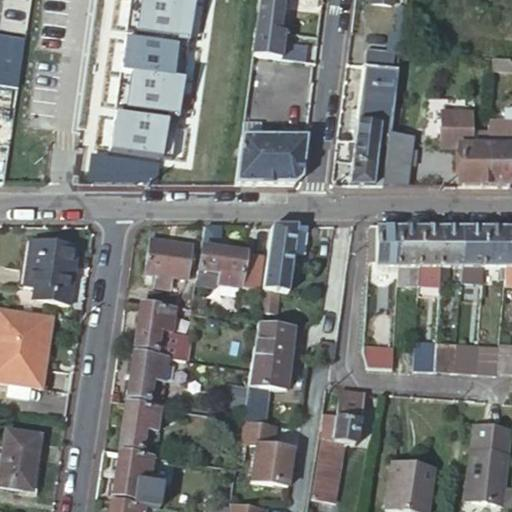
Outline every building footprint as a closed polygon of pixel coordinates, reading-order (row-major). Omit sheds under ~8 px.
[(168,163),(191,0),(127,0),(123,34),(157,39),(156,46),(122,41),(112,111),(146,116),(145,123),(111,119),(105,154),(168,163)] [(257,0),(250,59),(278,63),(282,36),(278,35),(282,0),(257,0)] [(370,0),(370,8),(390,10),(391,0),(370,0)] [(390,55),(362,52),(361,67),(389,70),(390,55)] [(487,60),(487,71),(511,73),(511,68),(507,62),(487,60)] [(389,121),(395,74),(362,70),(355,125),(380,128),(381,120),(389,121)] [(0,116),(9,118),(11,108),(0,106),(0,116)] [(486,142),(486,137),(474,137),(474,142),(469,142),(469,136),(469,116),(439,115),(438,150),(456,150),(486,150),(486,142)] [(0,151),(4,152),(9,118),(0,116),(0,151)] [(387,139),(387,137),(389,121),(381,120),(380,128),(355,125),(352,146),(379,149),(381,138),(387,139)] [(486,137),(486,142),(494,142),(494,149),(508,150),(511,149),(511,123),(486,123),(486,137)] [(382,188),(404,188),(409,140),(387,137),(387,139),(382,188)] [(239,139),(232,188),(292,188),(299,180),(305,139),(239,139)] [(485,189),(508,189),(508,162),(508,150),(494,149),(494,142),(486,142),(486,150),(485,189)] [(379,149),(352,146),(350,165),(382,169),(382,162),(378,162),(379,149)] [(456,189),(485,189),(486,150),(456,150),(456,189)] [(347,188),(374,188),(376,174),(381,175),(382,169),(350,165),(347,188)] [(292,227),(268,227),(265,249),(291,250),(291,248),(301,249),(304,229),(292,227)] [(396,227),(367,227),(366,259),(372,259),(372,265),(395,265),(396,227)] [(417,228),(396,227),(395,265),(394,286),(415,286),(417,228)] [(511,227),(504,228),(503,271),(501,288),(511,287),(511,227)] [(438,228),(417,228),(415,286),(436,287),(436,283),(438,228)] [(459,228),(438,228),(436,283),(444,283),(445,265),(459,265),(459,228)] [(481,228),(459,228),(459,265),(458,283),(479,284),(480,266),(481,228)] [(504,228),(481,228),(480,266),(496,265),(496,272),(503,271),(504,228)] [(147,241),(142,274),(152,275),(151,288),(168,291),(170,278),(184,280),(188,247),(147,241)] [(23,289),(31,290),(43,292),(41,304),(67,308),(75,248),(28,243),(23,289)] [(260,257),(198,248),(193,282),(255,292),(260,257)] [(291,250),(265,249),(262,271),(287,271),(291,250)] [(259,291),(275,291),(284,291),(287,271),(262,271),(259,291)] [(43,292),(31,290),(29,302),(41,304),(43,292)] [(146,291),(144,306),(171,310),(173,295),(146,291)] [(259,291),(256,311),(272,313),(275,291),(259,291)] [(144,306),(138,305),(131,349),(153,352),(152,358),(166,360),(185,362),(188,336),(170,333),(173,310),(171,310),(144,306)] [(0,383),(38,390),(42,369),(35,368),(38,343),(45,344),(49,318),(0,310),(0,383)] [(260,427),(265,390),(279,392),(286,347),(291,348),(294,329),(254,323),(241,408),(239,424),(257,427),(260,427)] [(433,347),(412,346),(410,374),(432,376),(433,347)] [(433,347),(432,376),(452,377),(454,348),(433,347)] [(501,377),(511,377),(511,347),(496,347),(496,350),(493,379),(501,380),(501,377)] [(454,348),(452,377),(473,378),(475,349),(454,348)] [(389,350),(361,349),(361,351),(364,369),(367,372),(388,373),(389,350)] [(473,378),(493,379),(496,350),(475,349),(473,378)] [(152,358),(130,354),(123,399),(147,402),(150,382),(162,384),(166,360),(152,358)] [(390,373),(402,374),(403,358),(391,357),(390,373)] [(150,382),(147,402),(159,404),(162,384),(150,382)] [(331,417),(321,416),(316,448),(315,465),(310,501),(329,504),(338,444),(352,446),(359,395),(335,393),(331,417)] [(158,410),(122,405),(116,449),(140,452),(141,443),(153,444),(158,410)] [(219,469),(232,471),(233,465),(239,421),(226,419),(219,469)] [(248,486),(283,490),(288,453),(268,450),(271,430),(239,425),(237,446),(253,448),(248,486)] [(470,426),(467,452),(505,456),(508,430),(470,426)] [(2,432),(0,445),(0,487),(29,492),(37,437),(2,432)] [(467,452),(461,502),(499,507),(505,456),(467,452)] [(149,459),(115,454),(108,498),(156,505),(159,485),(145,482),(149,459)] [(389,463),(382,511),(388,511),(422,511),(429,469),(389,463)] [(142,511),(143,508),(108,503),(106,511),(142,511)]
